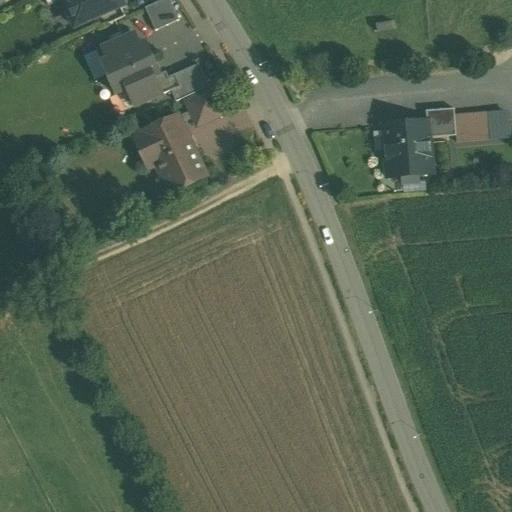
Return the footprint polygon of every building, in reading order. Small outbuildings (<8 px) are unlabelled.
[(62,0),(74,27),(122,6),(119,0),(62,0)] [(168,0),(164,0),(144,9),(155,32),(178,21),(168,0)] [(125,39),(122,32),(108,38),(111,45),(102,49),(107,60),(101,63),(109,79),(152,59),(144,43),(139,46),(134,35),(125,39)] [(152,59),(109,79),(116,95),(127,90),(135,108),(171,92),(180,87),(175,75),(168,78),(165,72),(159,76),(152,59)] [(198,65),(175,75),(180,87),(171,92),(176,102),(209,87),(198,65)] [(210,91),(186,102),(190,112),(193,118),(197,127),(221,116),(210,91)] [(454,109),(426,112),(426,122),(428,122),(429,139),(455,137),(454,116),(454,115),(454,109)] [(190,112),(178,118),(181,124),(193,118),(190,112)] [(454,115),(454,116),(455,137),(456,143),(491,140),(488,113),(454,115)] [(178,117),(134,138),(149,169),(156,165),(170,193),(206,176),(181,124),(178,118),(178,117)] [(426,122),(383,126),(387,178),(432,174),(429,139),(428,122),(426,122)]
